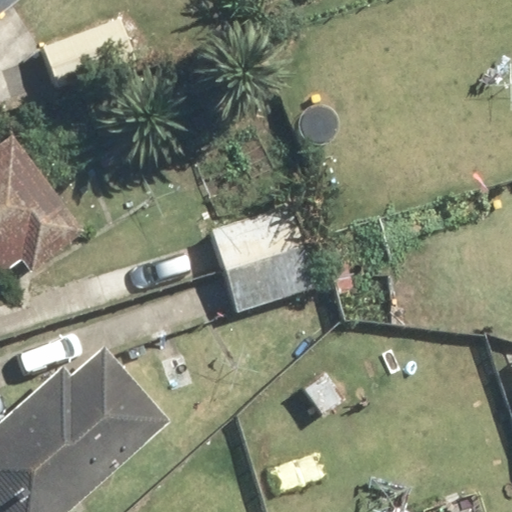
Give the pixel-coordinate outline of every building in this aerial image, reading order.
[(0,0),(0,10),(12,0),(0,0)] [(115,24),(42,53),(56,90),(129,61),(115,24)] [(82,239),(0,146),(0,267),(8,260),(30,286),(82,239)] [(206,233),(218,273),(143,296),(157,339),(232,316),(239,338),(305,318),(272,212),(206,233)] [(139,250),(82,273),(94,303),(151,281),(139,250)] [(70,511),(165,422),(95,349),(64,379),(52,366),(0,415),(0,511),(70,511)]
